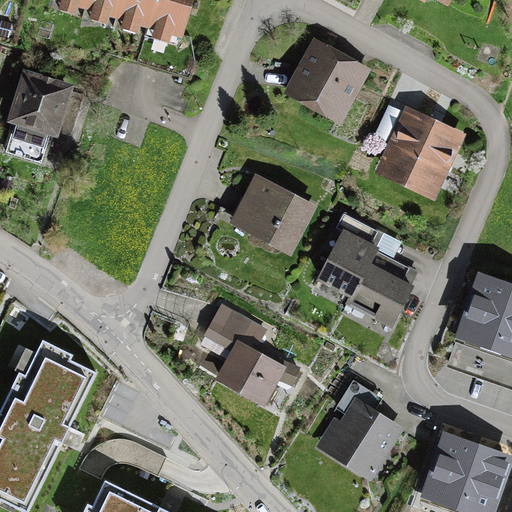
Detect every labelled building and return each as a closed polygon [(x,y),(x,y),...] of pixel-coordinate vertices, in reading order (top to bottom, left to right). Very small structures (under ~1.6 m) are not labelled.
[(66,0),(118,15),(106,54),(190,79),(213,0),(66,0)] [(316,49),(293,90),(339,115),(361,73),(316,49)] [(83,95),(68,90),(69,88),(26,75),(13,119),(15,120),(7,144),(45,156),(52,132),(54,132),(55,130),(71,135),(83,95)] [(387,106),(375,133),(388,139),(401,112),(387,106)] [(437,165),(444,169),(459,136),(409,112),(394,145),(401,148),(392,168),(427,185),(437,165)] [(239,216),(256,225),(252,232),(289,251),(307,216),(300,212),(304,203),(258,179),(239,216)] [(335,229),(344,233),(320,278),(351,294),(348,301),(349,301),(376,249),(377,250),(377,249),(367,244),(374,230),(375,228),(344,212),(335,229)] [(409,267),(377,250),(376,249),(349,301),(392,324),(412,287),(401,282),(409,267)] [(511,288),(485,279),(466,333),(511,349),(511,288)] [(256,347),(253,353),(248,350),(261,326),(235,311),(227,325),(219,340),(236,350),(221,378),(263,401),(276,377),(292,384),(298,369),(284,363),(256,347)] [(0,503),(1,505),(4,500),(28,511),(29,511),(99,372),(73,359),(75,354),(45,339),(28,375),(22,372),(0,415),(0,503)] [(369,473),(397,430),(370,413),(380,398),(354,382),(338,408),(351,416),(330,449),(369,473)] [(490,511),(509,459),(450,438),(431,492),(486,511),(490,511)] [(173,511),(108,480),(95,505),(90,503),(85,511),(173,511)]
